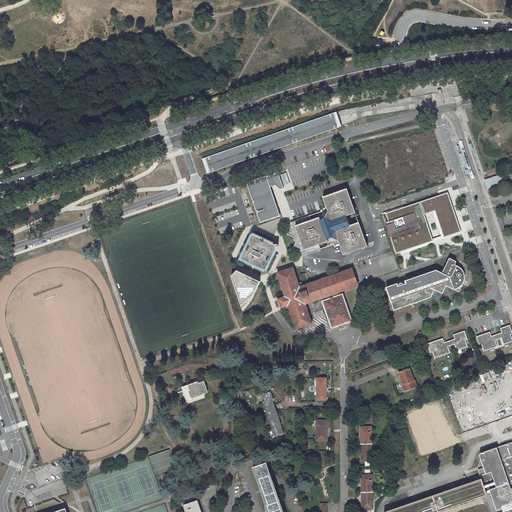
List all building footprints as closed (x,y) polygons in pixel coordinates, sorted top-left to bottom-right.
[(204,159),(202,159),(207,174),(208,173),(270,152),(340,127),(342,127),(337,112),(204,159)] [(373,190),(381,189),(376,167),(368,169),(373,190)] [(281,189),(284,188),(278,172),(267,176),(247,183),(256,211),(258,211),(258,213),(257,213),(260,223),(280,216),(277,207),(275,208),(274,205),(276,204),(272,193),(270,187),(276,185),(281,189)] [(486,189),(506,183),(503,173),(483,179),(486,189)] [(311,220),(309,216),(291,222),(288,228),(286,233),(293,237),(295,243),(292,250),(297,253),(303,255),(321,249),(319,244),(328,241),(327,239),(332,238),(337,240),(338,240),(343,255),(367,246),(359,222),(350,226),(347,216),(355,213),(347,189),(323,197),(327,209),(328,212),(327,213),(325,218),(320,220),(319,217),(311,220)] [(453,208),(447,193),(433,198),(426,201),(420,202),(384,215),(397,254),(434,241),(432,236),(427,223),(424,213),(425,213),(435,210),(438,219),(440,224),(441,228),(443,233),(444,237),(452,234),(453,234),(461,231),(459,227),(458,222),(456,218),(453,208)] [(227,224),(234,222),(231,207),(224,208),(227,224)] [(272,246),(273,244),(253,234),(246,247),(241,259),(253,265),(255,265),(266,271),(274,253),(276,250),(273,249),(272,246)] [(448,261),(442,273),(436,270),(428,273),(420,275),(405,281),(406,283),(403,284),(402,283),(401,283),(400,283),(399,284),(399,285),(399,286),(398,286),(397,283),(386,287),(389,295),(389,297),(389,299),(390,301),(391,302),(392,305),(394,310),(406,306),(411,304),(412,304),(413,304),(419,302),(421,301),(431,298),(435,290),(442,294),(446,286),(454,290),(459,292),(462,285),(460,284),(461,282),(461,281),(464,282),(464,281),(465,278),(465,276),(465,274),(464,272),(463,270),(461,268),(460,267),(458,266),(457,266),(455,264),(448,261)] [(321,299),(322,301),(333,297),(332,294),(337,293),(358,285),(352,269),(316,282),(299,287),(293,268),(278,273),(285,297),(279,299),(282,307),(288,305),(296,329),(312,324),(305,304),(309,303),(311,302),(321,299)] [(260,282),(237,271),(232,276),(243,312),(260,282)] [(446,286),(442,294),(435,290),(431,298),(421,301),(419,302),(421,307),(433,303),(439,301),(462,293),(459,292),(454,290),(446,286)] [(322,301),(332,328),(339,326),(340,325),(340,326),(342,325),(344,324),(345,324),(352,321),(342,294),(338,295),(333,297),(322,301)] [(511,338),(511,335),(511,334),(511,331),(510,325),(500,328),(502,333),(498,334),(499,337),(503,336),(504,337),(501,338),(504,345),(504,344),(510,342),(511,341),(511,338)] [(466,341),(468,340),(465,331),(453,335),(455,339),(451,340),(452,343),(456,342),(457,344),(454,345),(456,351),(468,347),(466,341)] [(493,335),(491,336),(490,331),(476,337),(479,346),(482,345),(484,351),(489,350),(495,347),(497,346),(495,340),(493,341),(492,340),(495,339),(493,335)] [(448,345),(446,342),(444,342),(443,338),(427,344),(430,353),(432,352),(435,358),(450,353),(448,347),(446,348),(445,346),(448,345)] [(415,381),(414,381),(410,369),(399,372),(403,385),(402,386),(404,391),(417,386),(415,381)] [(317,400),(326,400),(326,390),(326,387),(326,378),(317,378),(317,400)] [(208,392),(204,381),(199,383),(198,381),(188,385),(181,387),(187,402),(193,400),(192,398),(208,392)] [(282,426),(281,425),(273,399),(271,391),(262,395),(264,401),(262,402),(274,436),(284,432),(281,426),(282,426)] [(325,430),(327,430),(327,420),(316,421),(316,440),(327,440),(327,432),(325,432),(325,430)] [(372,461),(371,427),(360,427),(361,436),(363,436),(363,439),(361,439),(361,449),(363,449),(363,452),(361,452),(361,461),(372,461)] [(481,479),(486,492),(486,493),(490,492),(493,491),(495,500),(498,504),(501,509),(504,508),(511,506),(511,507),(511,509),(507,510),(507,511),(511,511),(511,442),(500,446),(500,448),(498,448),(497,448),(497,447),(484,452),(484,453),(483,453),(482,453),(481,453),(480,453),(480,454),(479,455),(479,456),(483,465),(483,466),(484,468),(478,470),(480,476),(481,479)] [(283,511),(281,504),(272,479),(267,462),(259,465),(253,467),(254,471),(255,471),(263,496),(266,504),(266,511),(283,511)] [(361,475),(362,484),(364,484),(364,487),(362,487),(362,497),(364,497),(364,500),(362,500),(362,509),(373,509),(372,475),(361,475)] [(484,493),(486,492),(481,479),(480,476),(478,477),(476,479),(476,480),(411,503),(384,511),(432,511),(451,505),(481,495),(481,494),(484,493)] [(501,509),(498,504),(495,500),(493,491),(490,492),(497,510),(501,509)] [(191,503),(184,505),(186,511),(201,511),(197,500),(191,503)]
